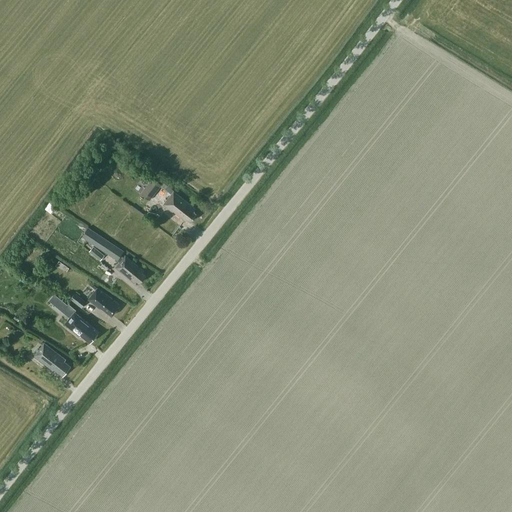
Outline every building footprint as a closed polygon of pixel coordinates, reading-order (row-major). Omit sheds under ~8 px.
[(155,175),(140,194),(150,201),(161,186),(165,189),(169,185),(155,175)] [(169,185),(165,189),(171,194),(173,191),(174,190),(169,185)] [(187,219),(190,221),(196,213),(194,211),(196,209),(173,191),(171,194),(163,204),(172,211),(173,210),(186,221),(187,219)] [(50,202),(45,209),(51,213),(56,206),(50,202)] [(125,256),(122,254),(124,250),(89,226),(82,236),(108,252),(120,261),(116,266),(135,282),(137,279),(140,282),(146,275),(143,272),(145,270),(126,254),(125,256)] [(89,251),(100,260),(104,255),(94,246),(89,251)] [(117,307),(120,304),(98,287),(89,300),(100,308),(103,309),(113,316),(119,308),(117,307)] [(70,299),(82,308),(88,301),(76,292),(70,299)] [(59,299),(55,304),(63,310),(67,305),(59,299)] [(95,328),(74,312),(71,316),(65,324),(79,335),(81,334),(91,342),(98,332),(94,329),(95,328)] [(63,375),(70,365),(64,361),(66,358),(43,343),(34,355),(52,369),(54,369),(63,375)]
